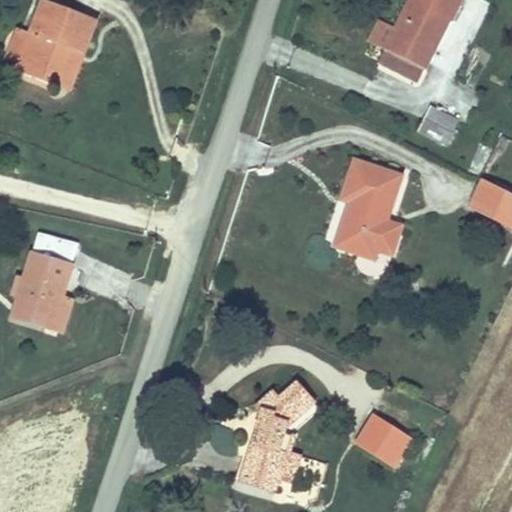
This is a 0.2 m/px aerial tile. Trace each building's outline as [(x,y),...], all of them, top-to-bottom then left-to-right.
[(384,63),(423,85),(465,0),(415,0),(402,28),(390,51),(384,63)] [(49,7),(20,74),(59,91),(75,56),(84,60),(98,28),(49,7)] [(373,40),(390,51),(402,28),(384,19),(373,40)] [(436,105),(419,135),(444,148),(462,119),(436,105)] [(340,252),(379,262),(405,182),(360,167),(346,208),(354,211),(340,252)] [(511,198),(483,185),(468,217),(511,238),(511,198)] [(65,306),(82,256),(41,242),(14,321),(55,334),(62,336),(72,308),(65,306)] [(285,438),(288,427),(313,408),(297,387),(278,401),(269,395),(257,415),(266,421),(245,490),(274,498),(285,462),(293,465),(300,442),(285,438)] [(373,422),(358,449),(396,472),(412,446),(373,422)]
